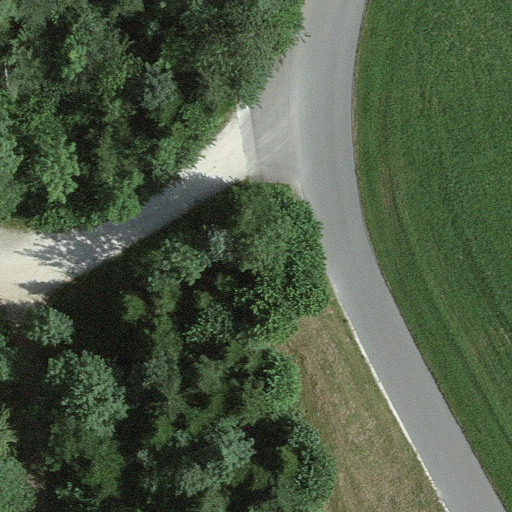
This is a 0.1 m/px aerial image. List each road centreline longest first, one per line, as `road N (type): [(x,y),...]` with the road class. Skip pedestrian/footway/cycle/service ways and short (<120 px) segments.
road 1 (unclassified): [(477,511),(395,361),(341,225),(323,125),(338,0)]
road 2 (track): [(323,88),(173,206),(29,294),(0,298)]
